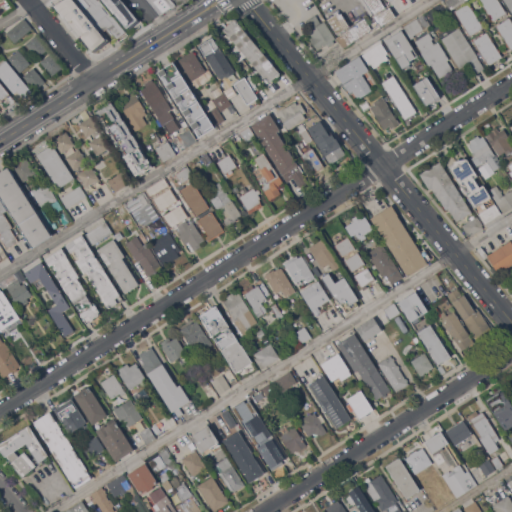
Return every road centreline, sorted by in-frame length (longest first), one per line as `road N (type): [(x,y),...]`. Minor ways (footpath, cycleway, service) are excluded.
road 1 (residential): [(0,417),(511,81)]
road 2 (tertiary): [(244,0),(511,320)]
road 3 (residential): [(260,511),(511,354)]
road 4 (tertiary): [(216,0),(0,140)]
